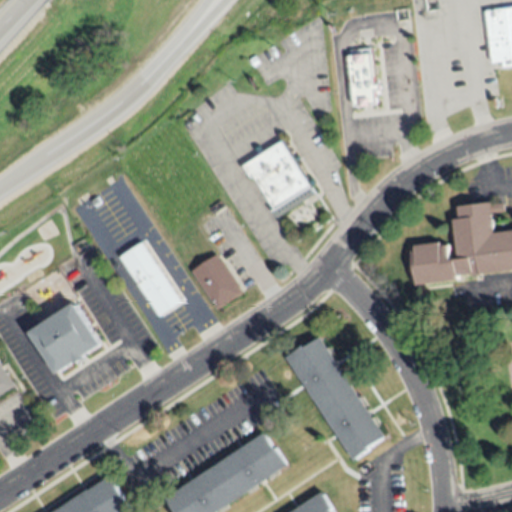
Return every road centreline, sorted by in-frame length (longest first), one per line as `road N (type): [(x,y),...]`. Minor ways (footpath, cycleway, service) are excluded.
road 1 (residential): [(0,494),(283,306),(390,195),(448,158),(511,135)]
road 2 (motorway): [(0,186),(98,121),(181,43),(206,0)]
road 3 (residential): [(325,269),(402,354),(433,426),(445,511)]
